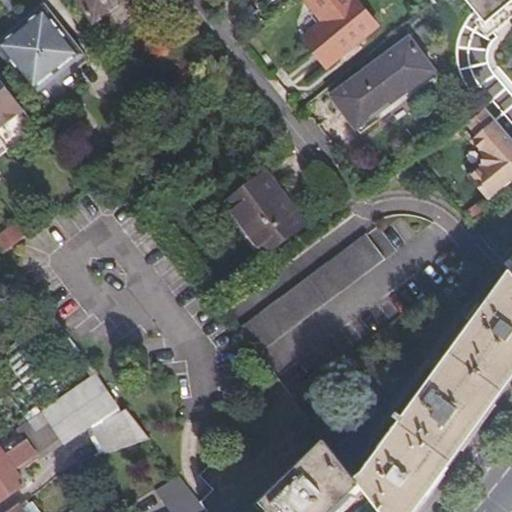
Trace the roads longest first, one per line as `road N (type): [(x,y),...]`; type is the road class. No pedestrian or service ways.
road 1 (residential): [(191,0),(358,207)]
road 2 (residential): [(358,207),(414,207),(441,218),(511,294)]
